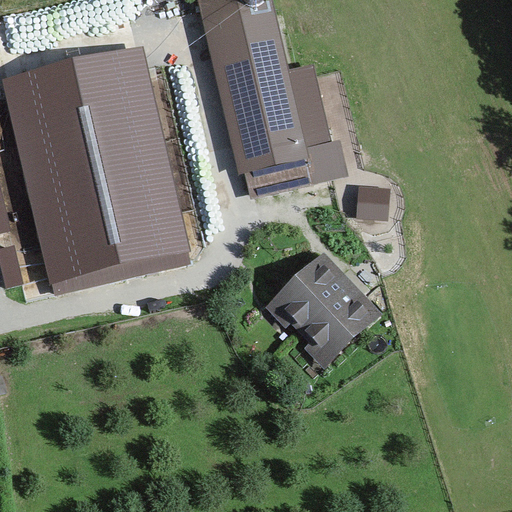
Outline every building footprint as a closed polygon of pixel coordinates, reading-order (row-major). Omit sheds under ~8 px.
[(237,0),(195,0),(238,179),(245,177),(251,204),(350,180),(341,144),(333,146),(314,67),(289,73),(272,4),(240,12),(237,0)] [(149,77),(8,110),(49,289),(191,256),(149,77)] [(391,192),(359,190),(356,222),(388,224),(391,192)] [(16,246),(0,250),(0,255),(9,289),(27,285),(16,246)] [(324,255),(266,310),(286,332),(291,328),(309,348),(304,352),(324,373),(383,318),(324,255)]
